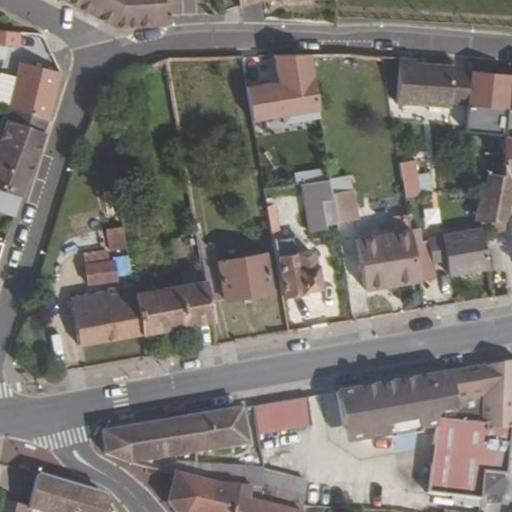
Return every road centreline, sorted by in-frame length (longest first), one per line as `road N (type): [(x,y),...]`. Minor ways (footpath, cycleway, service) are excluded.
road 1 (tertiary): [(51,410),(511,330)]
road 2 (residential): [(511,49),(193,41),(110,54)]
road 3 (residential): [(110,54),(77,96),(0,334)]
road 4 (residential): [(51,410),(94,471),(143,511)]
